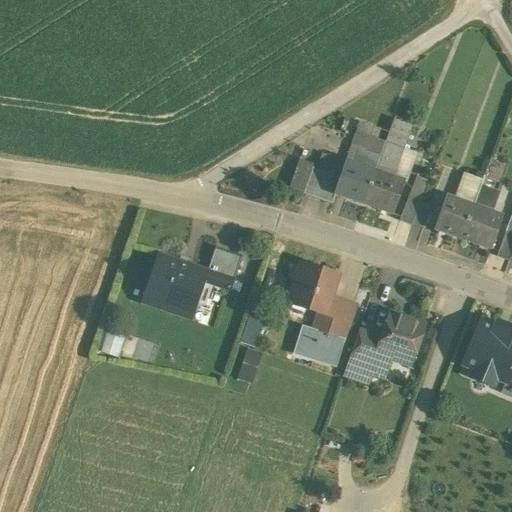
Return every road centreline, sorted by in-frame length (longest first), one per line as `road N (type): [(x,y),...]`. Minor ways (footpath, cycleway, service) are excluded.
road 1 (residential): [(185,195),(491,0)]
road 2 (residential): [(185,195),(511,300)]
road 3 (track): [(467,282),(386,511)]
road 4 (residential): [(3,166),(185,195)]
